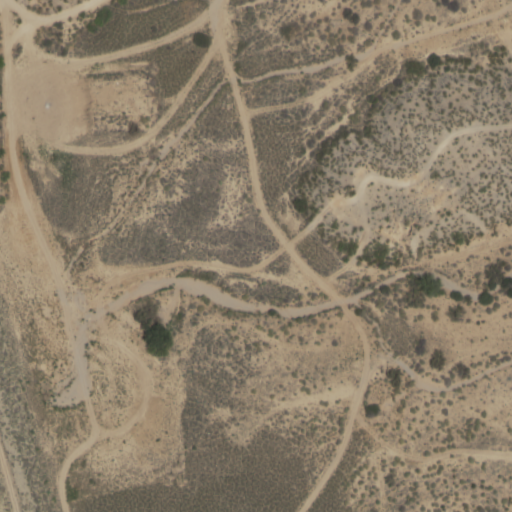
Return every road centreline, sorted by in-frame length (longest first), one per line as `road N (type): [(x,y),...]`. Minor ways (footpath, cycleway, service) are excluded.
road 1 (track): [(360,242),(338,274),(327,276),(305,268),(266,223),(211,0)]
road 2 (track): [(475,17),(402,43),(234,80)]
road 3 (track): [(360,242),(358,195),(368,177),(412,180),(449,136),(511,123)]
road 4 (track): [(210,1),(115,10),(99,3),(40,20),(9,0)]
road 5 (track): [(361,308),(394,357),(434,385),(511,361)]
road 6 (track): [(383,345),(340,446),(299,511)]
